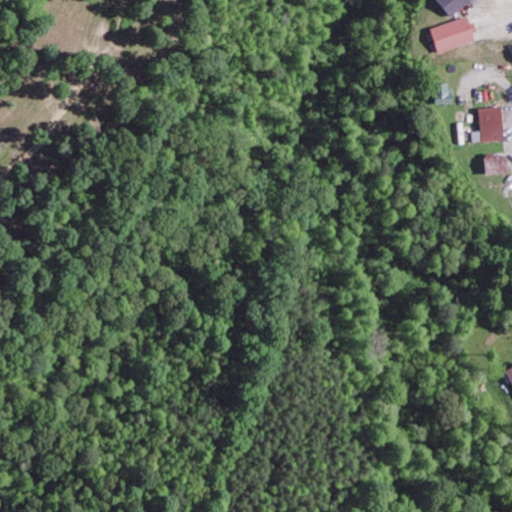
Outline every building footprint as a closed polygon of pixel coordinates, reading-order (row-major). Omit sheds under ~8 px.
[(467,0),(434,0),(448,17),(467,0)] [(428,28),(436,52),(474,40),(466,15),(428,28)] [(449,82),(426,83),(426,93),(431,93),(432,103),(449,103),(449,82)] [(478,141),(502,140),(500,107),(477,107),(478,141)] [(506,173),(505,154),(482,155),(483,174),(506,173)]
